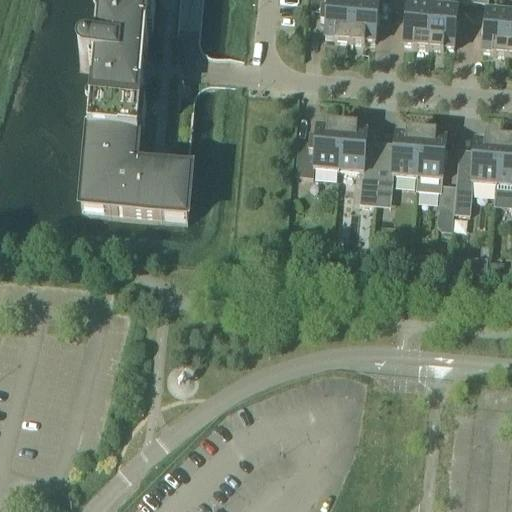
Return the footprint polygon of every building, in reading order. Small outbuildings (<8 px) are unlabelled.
[(79,69),(80,70),(81,71),(82,72),(83,72),(85,73),(94,74),(81,218),(186,228),(191,178),(142,173),(136,166),(139,135),(130,134),(132,114),(140,114),(144,75),(136,74),(137,65),(145,66),(148,26),(140,25),(142,5),(150,6),(150,0),(99,0),(95,59),(86,59),(85,59),(84,59),(83,59),(82,60),(81,61),(80,62),(79,63),(79,64),(79,65),(79,67),(79,68),(79,69)] [(309,11),(311,0),(306,0),(290,0),(289,9),(309,11)] [(349,48),(353,3),(329,1),(328,0),(310,0),(309,17),(320,18),(319,29),(325,30),(324,43),(334,44),(334,47),(349,48)] [(472,0),(472,8),(487,9),(487,0),(472,0)] [(353,3),(349,48),(364,49),(364,47),(374,48),(378,5),(353,3)] [(413,54),(428,55),(432,10),(407,8),(403,50),(413,51),(413,54)] [(432,10),(428,55),(442,56),(443,54),(453,55),(457,12),(432,10)] [(492,60),(506,62),(510,17),(485,15),(482,57),(492,58),(492,60)] [(298,148),(297,155),(294,182),(312,184),(313,174),(338,176),(341,131),(327,130),(326,132),(316,131),(315,145),(309,145),(309,149),(298,148)] [(341,131),(338,176),(362,178),(366,136),(356,135),(356,133),(341,131)] [(391,181),(416,183),(420,138),(405,137),(405,139),(395,138),(391,181)] [(420,138),(416,183),(417,183),(416,196),(439,198),(437,219),(453,221),(455,192),(441,191),(441,185),(445,143),(435,142),(435,140),(420,138)] [(472,188),(495,190),(499,145),(484,144),(484,146),(474,145),(473,161),(468,160),(467,168),(472,169),(470,188),(472,188)] [(511,146),(499,145),(495,190),(494,206),(511,207),(511,146)] [(370,202),(361,202),(361,232),(369,232),(370,202)] [(455,213),(455,228),(469,228),(470,213),(455,213)] [(472,264),(470,279),(485,280),(486,265),(472,264)] [(487,281),(499,282),(500,270),(488,269),(487,281)]
